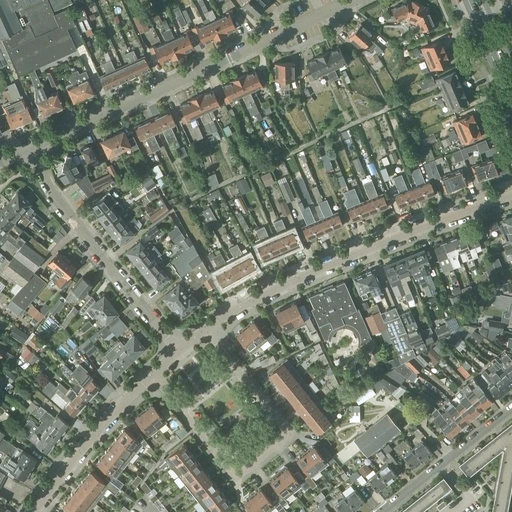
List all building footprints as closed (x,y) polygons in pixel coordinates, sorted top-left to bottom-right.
[(21,75),(29,72),(33,69),(77,50),(68,29),(75,26),(67,10),(54,16),(46,0),(0,0),(0,38),(1,38),(12,63),(18,76),(21,75)] [(49,0),(54,10),(72,3),(70,0),(49,0)] [(241,0),(245,3),(241,7),(255,19),(261,12),(247,0),(241,0)] [(247,0),(261,12),(267,5),(261,0),(247,0)] [(416,25),(422,9),(424,6),(412,1),(411,4),(405,21),(416,25)] [(405,21),(411,4),(408,2),(391,10),(396,22),(399,20),(401,25),(404,23),(405,21)] [(208,12),(204,5),(200,6),(203,14),(204,13),(207,21),(209,20),(210,22),(204,25),(211,40),(211,41),(219,37),(208,12)] [(173,10),(181,27),(186,25),(178,7),(173,10)] [(416,27),(417,31),(421,29),(422,32),(434,27),(427,11),(422,9),(416,25),(416,27)] [(77,19),(82,31),(91,28),(85,15),(83,10),(76,13),(78,19),(77,19)] [(182,12),(187,23),(191,22),(185,10),(182,12)] [(228,32),(221,18),(214,20),(213,18),(215,18),(212,10),(208,12),(219,37),(228,33),(228,32)] [(221,18),(228,32),(236,29),(231,19),(235,17),(232,10),(225,13),(226,15),(221,18)] [(149,30),(142,14),(132,18),(140,34),(149,30)] [(165,29),(166,31),(177,57),(186,53),(186,52),(179,37),(172,40),(171,37),(173,36),(165,20),(161,22),(163,27),(165,29)] [(373,49),(378,56),(382,51),(370,40),(374,36),(360,24),(354,31),(373,49)] [(204,44),(211,40),(204,25),(198,27),(197,26),(192,28),(195,35),(199,33),(204,44)] [(184,34),(179,37),(186,52),(194,48),(189,38),(192,36),(189,30),(185,32),(186,34),(184,34)] [(169,61),(177,57),(166,31),(162,33),(165,40),(167,39),(168,42),(162,44),(169,59),(169,61)] [(370,52),(373,49),(354,31),(348,38),(361,50),(364,47),(370,52)] [(0,68),(12,63),(1,38),(0,38),(0,68)] [(426,60),(445,52),(445,51),(446,50),(444,46),(443,45),(440,41),(421,49),(426,60)] [(160,63),(169,59),(162,44),(156,47),(155,45),(149,48),(152,54),(155,53),(160,63)] [(331,51),(338,67),(344,64),(345,66),(351,63),(348,57),(344,59),(339,48),(331,51)] [(136,62),(134,58),(133,56),(135,55),(133,51),(129,53),(139,75),(150,69),(145,57),(136,62)] [(338,67),(331,51),(322,54),(334,80),(338,79),(334,71),(333,72),(332,70),(338,67)] [(445,52),(426,60),(431,71),(450,63),(445,52)] [(139,75),(129,53),(125,55),(127,59),(129,58),(129,60),(131,64),(122,68),(127,80),(139,75)] [(330,82),(334,80),(322,54),(314,58),(315,59),(322,75),(328,72),(329,74),(327,74),(330,82)] [(316,77),(322,75),(315,59),(306,63),(311,74),(308,75),(311,82),(317,79),(316,77)] [(115,71),(113,65),(111,61),(107,63),(116,85),(127,80),(122,68),(115,71)] [(105,90),(116,85),(107,63),(103,65),(107,74),(99,78),(105,90)] [(280,81),(280,90),(284,89),(284,63),(275,63),(275,81),(280,81)] [(293,63),(284,63),(284,89),(289,89),(288,81),(294,81),(293,63)] [(42,117),(52,112),(45,97),(43,91),(41,86),(33,69),(29,72),(35,89),(34,89),(34,98),(36,101),(35,102),(42,117)] [(46,73),(52,87),(59,84),(52,70),(46,73)] [(259,87),(260,89),(267,86),(264,80),(260,82),(255,71),(247,75),(253,90),(259,87)] [(350,82),(344,71),(341,72),(346,84),(350,82)] [(440,91),(460,83),(455,71),(436,80),(440,91)] [(84,99),(95,94),(85,72),(78,75),(79,76),(77,76),(75,77),(77,83),(84,99)] [(253,90),(247,75),(246,74),(238,77),(256,114),(259,113),(254,102),(250,94),(248,95),(247,93),(253,90)] [(422,91),(435,85),(431,76),(418,82),(422,91)] [(73,103),(84,99),(77,83),(75,77),(70,79),(72,85),(66,88),(73,103)] [(256,114),(238,77),(230,81),(231,82),(238,97),(241,95),(251,116),(256,114)] [(6,86),(13,100),(12,100),(14,105),(15,107),(16,108),(23,124),(24,124),(24,125),(32,121),(32,120),(22,96),(21,96),(14,82),(6,86)] [(232,100),(238,97),(231,82),(222,86),(227,97),(224,99),(227,104),(232,102),(232,100)] [(445,102),(464,94),(462,89),(463,88),(461,84),(460,84),(460,83),(440,91),(445,102)] [(50,95),(47,89),(45,84),(41,86),(43,91),(45,97),(52,112),(64,107),(57,92),(50,95)] [(218,101),(213,90),(204,94),(211,109),(217,106),(218,108),(224,105),(222,100),(218,101)] [(211,109),(204,94),(204,93),(195,96),(196,98),(212,133),(217,131),(212,118),(215,117),(211,109)] [(464,94),(445,102),(450,113),(469,105),(464,94)] [(212,133),(196,98),(195,96),(187,100),(188,102),(195,117),(199,115),(207,135),(212,133)] [(2,105),(6,113),(5,113),(12,129),(17,127),(19,128),(21,126),(22,125),(23,124),(16,108),(15,107),(14,105),(12,100),(9,101),(2,105)] [(267,101),(260,104),(262,109),(270,106),(267,101)] [(189,119),(195,117),(188,102),(180,105),(185,116),(181,118),(183,124),(190,121),(189,119)] [(176,150),(180,148),(177,141),(171,127),(176,125),(170,111),(161,115),(173,143),(176,150)] [(449,137),(457,134),(477,125),(472,114),(452,123),(455,129),(447,132),(449,137)] [(169,145),(173,143),(161,115),(155,118),(154,116),(151,117),(158,132),(160,137),(165,135),(169,145)] [(154,134),(158,132),(151,117),(149,118),(149,120),(144,123),(156,151),(160,149),(154,134)] [(156,151),(144,123),(134,127),(140,140),(145,138),(152,153),(156,151)] [(462,145),(482,136),(477,125),(457,134),(449,137),(451,141),(459,138),(462,145)] [(198,126),(192,129),(196,140),(203,138),(198,126)] [(227,126),(222,128),(227,137),(232,134),(227,126)] [(127,140),(123,131),(112,136),(119,151),(130,146),(132,151),(138,148),(133,137),(127,140)] [(423,147),(436,141),(433,135),(421,141),(423,147)] [(108,156),(119,151),(112,136),(101,142),(108,156)] [(448,138),(441,141),(444,147),(450,144),(448,138)] [(480,153),(489,150),(485,140),(476,144),(478,149),(480,153)] [(87,164),(98,159),(91,145),(80,150),(87,164)] [(181,158),(187,155),(183,147),(177,150),(181,158)] [(428,162),(435,160),(429,147),(423,149),(428,162)] [(469,158),(465,148),(460,150),(464,160),(469,158)] [(455,163),(464,160),(460,150),(452,153),(455,163)] [(313,179),(303,152),(299,153),(308,177),(310,177),(311,180),(313,179)] [(392,164),(398,161),(394,152),(388,155),(392,164)] [(326,154),(320,157),(323,165),(330,162),(326,154)] [(71,182),(86,174),(80,163),(75,165),(71,158),(67,156),(61,172),(66,174),(71,182)] [(358,158),(351,160),(356,171),(362,169),(358,158)] [(443,162),(442,158),(435,160),(428,162),(428,163),(433,178),(436,186),(442,184),(445,193),(456,189),(451,174),(440,178),(435,165),(443,162)] [(483,162),(488,178),(499,174),(494,158),(483,162)] [(373,162),(367,165),(371,175),(377,173),(373,162)] [(477,182),(488,178),(483,162),(471,166),(477,182)] [(429,179),(433,178),(428,163),(423,165),(429,179)] [(106,167),(109,174),(111,177),(113,182),(115,185),(118,183),(115,176),(116,175),(111,164),(106,167)] [(150,169),(156,179),(162,176),(157,165),(150,169)] [(424,194),(426,198),(435,195),(430,181),(425,183),(423,179),(419,168),(415,170),(417,176),(421,185),(424,194)] [(399,183),(397,177),(396,177),(392,169),(389,170),(396,188),(392,190),(399,208),(408,205),(399,183)] [(417,201),(426,198),(424,194),(421,185),(417,176),(415,170),(410,171),(416,186),(412,188),(417,201)] [(451,174),(456,189),(467,185),(462,170),(451,174)] [(130,192),(135,188),(143,183),(151,177),(148,171),(138,176),(125,185),(130,192)] [(269,172),(260,176),(265,187),(274,183),(269,172)] [(205,178),(210,189),(218,185),(215,173),(205,178)] [(96,196),(95,194),(90,183),(86,174),(71,182),(70,183),(86,204),(96,196)] [(113,182),(111,177),(109,174),(90,183),(95,194),(113,182)] [(336,178),(340,188),(346,185),(342,175),(336,178)] [(412,188),(407,190),(404,181),(401,175),(397,177),(399,183),(408,205),(417,201),(412,188)] [(235,183),(239,192),(249,187),(245,178),(235,183)] [(378,197),(376,192),(374,188),(371,181),(368,183),(379,211),(388,208),(383,195),(378,197)] [(279,185),(286,203),(294,200),(287,182),(279,185)] [(370,215),(379,211),(368,183),(363,185),(366,191),(367,196),(369,200),(365,202),(370,215)] [(357,195),(354,188),(350,190),(361,218),(370,215),(365,202),(360,203),(359,199),(357,194),(357,195)] [(199,207),(221,196),(218,189),(196,201),(199,207)] [(154,190),(146,196),(149,202),(158,196),(154,190)] [(352,222),(361,218),(350,190),(346,192),(343,193),(346,200),(345,200),(345,201),(344,201),(344,202),(344,203),(347,209),(352,222)] [(35,215),(32,212),(34,210),(28,206),(30,203),(19,194),(16,194),(9,202),(24,215),(30,220),(35,215)] [(97,216),(111,206),(103,196),(90,207),(97,216)] [(244,214),(248,212),(239,197),(236,199),(244,214)] [(329,206),(326,200),(322,201),(325,207),(334,230),(343,226),(337,212),(332,215),(329,206)] [(184,201),(178,204),(180,209),(182,210),(186,208),(185,204),(184,201)] [(278,204),(283,216),(290,214),(285,201),(278,204)] [(314,207),(317,214),(320,220),(325,233),(334,230),(325,207),(322,201),(318,203),(319,205),(314,207)] [(30,220),(24,215),(9,202),(1,211),(17,224),(16,224),(19,226),(19,227),(22,229),(30,221),(33,223),(31,224),(33,226),(40,218),(36,214),(35,215),(30,220)] [(148,217),(153,223),(169,211),(165,205),(148,217)] [(105,225),(118,214),(111,206),(97,216),(105,225)] [(209,207),(202,212),(212,230),(219,225),(209,207)] [(317,214),(313,216),(309,207),(305,209),(307,215),(316,237),(325,233),(320,220),(317,214)] [(307,241),(316,237),(307,215),(305,209),(301,210),(303,216),(307,225),(302,228),(307,241)] [(17,229),(19,227),(19,226),(16,224),(17,224),(1,211),(0,212),(0,224),(18,240),(20,237),(14,233),(17,229)] [(237,219),(245,233),(250,230),(242,216),(239,212),(235,215),(237,218),(237,219)] [(105,225),(112,235),(126,224),(125,224),(118,214),(105,225)] [(501,219),(487,225),(490,232),(500,229),(502,234),(503,234),(504,233),(506,232),(511,229),(511,216),(502,221),(501,219)] [(112,235),(120,244),(138,229),(135,224),(137,222),(133,217),(125,224),(126,224),(112,235)] [(46,223),(40,218),(33,226),(39,231),(46,223)] [(288,233),(286,230),(282,219),(278,221),(280,226),(290,248),(298,245),(293,231),(288,233)] [(281,252),(290,248),(280,226),(278,221),(274,222),(276,228),(280,237),(275,239),(281,252)] [(13,256),(9,261),(2,271),(22,287),(34,273),(33,272),(44,258),(43,257),(36,252),(23,242),(24,240),(20,237),(18,240),(0,224),(0,240),(4,244),(7,240),(18,249),(13,256)] [(146,232),(151,239),(161,232),(155,225),(146,232)] [(270,241),(269,237),(264,226),(260,228),(262,234),(272,256),(281,252),(275,239),(270,241)] [(482,238),(487,236),(484,226),(479,228),(482,238)] [(173,241),(182,234),(176,227),(168,234),(173,241)] [(260,239),(255,241),(263,260),(272,256),(262,234),(260,228),(256,230),(260,239)] [(502,246),(504,251),(506,251),(511,247),(511,229),(506,232),(504,233),(503,234),(508,244),(502,246)] [(474,230),(463,234),(469,250),(471,254),(473,259),(478,258),(474,248),(480,245),(474,230)] [(463,234),(452,239),(458,254),(464,252),(468,261),(473,259),(471,254),(469,250),(463,234)] [(184,250),(192,245),(187,237),(179,242),(184,250)] [(452,239),(443,242),(452,267),(457,265),(454,256),(458,254),(452,239)] [(45,248),(49,252),(57,243),(52,240),(45,248)] [(143,246),(139,241),(126,252),(133,261),(153,246),(149,242),(143,246)] [(443,242),(433,246),(443,273),(453,269),(452,267),(443,242)] [(181,276),(202,260),(193,244),(192,245),(184,250),(165,265),(148,279),(155,289),(163,283),(169,278),(173,273),(170,269),(173,266),(181,276)] [(240,249),(237,244),(233,246),(236,251),(248,273),(256,268),(249,255),(245,249),(241,251),(240,249)] [(141,270),(154,260),(151,255),(157,251),(153,246),(133,261),(141,270)] [(248,273),(236,251),(233,246),(229,249),(232,254),(234,257),(229,259),(239,277),(248,273)] [(49,252),(45,248),(44,249),(40,247),(36,252),(43,257),(49,252)] [(424,250),(414,254),(422,275),(431,295),(432,295),(432,296),(437,294),(428,272),(432,270),(430,265),(424,250)] [(52,276),(66,260),(58,252),(47,264),(56,272),(50,278),(52,276)] [(223,259),(220,253),(216,255),(219,261),(231,282),(239,277),(229,259),(226,261),(224,258),(223,259)] [(0,269),(2,271),(9,261),(1,254),(0,255),(0,262),(1,263),(0,264),(0,269)] [(414,254),(404,258),(410,273),(415,271),(420,282),(421,282),(427,297),(431,295),(422,275),(414,254)] [(231,282),(219,261),(216,255),(215,256),(212,258),(216,264),(211,267),(215,275),(215,274),(222,287),(231,282)] [(148,279),(165,265),(162,262),(163,261),(160,257),(158,258),(158,257),(154,260),(141,270),(148,279)] [(404,295),(410,311),(414,319),(422,316),(412,291),(409,293),(407,288),(408,287),(406,281),(410,279),(408,274),(410,273),(404,258),(397,260),(393,262),(402,283),(401,284),(405,294),(404,295)] [(480,281),(495,283),(500,284),(499,282),(498,278),(491,259),(483,262),(486,271),(482,272),(483,274),(478,276),(480,281)] [(52,276),(50,278),(62,289),(70,279),(67,277),(75,268),(66,260),(52,276)] [(202,260),(181,276),(184,280),(162,297),(172,309),(173,308),(188,295),(191,293),(203,283),(210,277),(211,277),(202,260)] [(405,294),(401,284),(402,283),(393,262),(384,266),(389,281),(391,287),(397,285),(401,296),(404,295),(405,294)] [(497,272),(504,269),(502,263),(495,265),(497,272)] [(372,272),(371,271),(370,270),(367,272),(366,273),(366,274),(364,275),(370,289),(370,290),(372,295),(382,291),(374,271),(372,272)] [(34,273),(22,287),(11,299),(23,309),(24,310),(46,282),(34,273)] [(362,276),(361,275),(360,274),(357,276),(356,277),(357,278),(354,279),(363,299),(368,297),(366,291),(370,290),(370,289),(364,275),(362,276)] [(82,298),(92,285),(82,277),(65,298),(69,302),(73,297),(75,298),(78,294),(82,298)] [(210,277),(203,283),(208,291),(215,286),(210,277)] [(361,339),(361,341),(360,344),(360,345),(372,340),(359,310),(357,311),(344,282),(309,297),(314,308),(311,310),(319,327),(325,341),(329,339),(329,338),(328,339),(329,336),(330,333),(331,331),(333,329),(334,329),(336,331),(338,330),(341,329),(344,328),(344,324),(346,324),(348,325),(350,325),(352,326),(354,327),(356,328),(357,330),(358,332),(359,333),(360,335),(360,337),(361,339)] [(510,294),(511,293),(511,288),(510,282),(500,285),(503,293),(510,294)] [(482,284),(472,288),(474,293),(484,289),(482,284)] [(449,297),(452,305),(465,300),(459,286),(451,290),(453,295),(449,297)] [(475,295),(472,290),(463,295),(466,300),(475,295)] [(511,311),(511,312),(511,311),(511,297),(509,297),(510,294),(509,296),(500,294),(499,296),(480,292),(476,304),(497,308),(511,311)] [(188,295),(173,308),(181,318),(199,303),(191,293),(188,295)] [(111,305),(104,295),(96,302),(91,296),(79,310),(82,314),(87,311),(93,319),(98,315),(111,305)] [(53,316),(64,303),(58,298),(49,309),(53,316)] [(18,316),(23,309),(11,299),(5,306),(18,316)] [(285,307),(292,320),(296,329),(306,324),(310,332),(315,329),(309,317),(304,320),(295,302),(285,307)] [(27,312),(39,322),(44,315),(32,305),(27,312)] [(111,305),(98,315),(101,318),(96,322),(100,328),(118,313),(111,305)] [(387,344),(391,343),(386,329),(387,328),(384,322),(380,314),(376,305),(371,306),(374,312),(372,313),(373,315),(366,317),(373,334),(380,331),(386,345),(387,344)] [(64,329),(79,311),(74,307),(66,317),(67,317),(61,325),(64,329)] [(275,312),(286,334),(296,329),(285,307),(275,312)] [(392,344),(401,364),(403,363),(404,362),(414,357),(415,355),(411,344),(398,315),(395,308),(380,314),(384,322),(387,328),(386,329),(391,343),(392,344)] [(411,344),(415,355),(422,352),(426,349),(425,346),(421,337),(418,330),(414,319),(410,311),(398,315),(411,344)] [(462,326),(462,325),(461,326),(455,314),(443,318),(445,324),(449,334),(456,329),(462,326)] [(116,337),(127,328),(120,320),(111,327),(110,329),(112,332),(116,337)] [(487,329),(499,331),(502,332),(504,322),(489,320),(487,329)] [(89,321),(80,329),(84,333),(92,325),(89,321)] [(253,321),(245,328),(258,344),(260,347),(268,340),(271,344),(277,339),(266,325),(260,329),(253,321)] [(97,332),(100,336),(103,339),(112,332),(110,329),(111,327),(108,324),(97,332)] [(449,334),(445,324),(434,329),(439,340),(445,337),(449,334)] [(470,334),(476,328),(476,327),(463,325),(462,325),(462,326),(470,334)] [(470,334),(462,326),(456,329),(462,336),(465,339),(470,334)] [(245,328),(236,335),(251,354),(260,347),(258,344),(245,328)] [(476,328),(470,334),(478,343),(481,340),(483,337),(475,333),(478,329),(476,328)] [(480,331),(494,338),(494,337),(498,332),(499,331),(487,329),(481,328),(480,331)] [(457,341),(462,336),(456,329),(449,334),(457,341)] [(12,337),(19,342),(24,335),(17,330),(12,337)] [(492,341),(494,338),(480,331),(479,333),(492,341)] [(320,339),(317,332),(310,335),(313,342),(320,339)] [(432,333),(421,337),(425,346),(436,342),(432,333)] [(453,345),(457,341),(449,334),(445,337),(453,345)] [(26,343),(37,352),(43,345),(33,335),(26,343)] [(124,345),(135,357),(145,348),(134,336),(124,345)] [(97,349),(91,342),(88,339),(78,347),(83,354),(85,352),(88,357),(97,349)] [(124,345),(120,341),(112,348),(116,352),(127,364),(135,357),(124,345)] [(448,351),(439,342),(432,348),(441,358),(448,351)] [(3,349),(0,346),(0,359),(9,365),(14,357),(5,350),(3,349)] [(27,348),(20,355),(32,365),(38,357),(27,348)] [(127,364),(116,352),(112,348),(104,356),(108,360),(119,372),(127,364)] [(372,350),(376,361),(382,359),(377,348),(372,350)] [(431,348),(424,354),(429,360),(432,363),(439,356),(431,348)] [(414,357),(424,366),(429,360),(424,354),(422,352),(415,355),(414,357)] [(511,361),(505,354),(502,356),(511,367),(511,361)] [(16,360),(16,362),(24,370),(29,364),(30,364),(20,356),(16,360)] [(505,370),(504,371),(511,379),(511,367),(502,356),(499,359),(502,362),(499,364),(505,370)] [(400,364),(397,357),(385,362),(388,370),(400,364)] [(403,363),(413,372),(415,374),(417,372),(424,366),(414,357),(404,362),(403,363)] [(259,362),(262,367),(272,362),(268,358),(259,362)] [(294,368),(287,359),(268,374),(275,383),(294,368)] [(111,379),(119,372),(108,360),(100,367),(97,370),(104,379),(108,375),(111,379)] [(466,360),(461,365),(467,371),(471,367),(466,360)] [(490,366),(509,388),(511,385),(511,379),(504,371),(505,370),(499,364),(496,361),(494,363),(490,366)] [(393,369),(405,377),(408,379),(413,372),(403,363),(401,364),(393,369)] [(76,384),(72,388),(77,392),(87,402),(94,394),(71,374),(73,372),(64,364),(59,370),(76,384)] [(94,394),(100,387),(91,379),(93,377),(79,365),(73,372),(71,374),(94,394)] [(491,372),(488,374),(487,375),(489,377),(492,381),(502,393),(509,388),(490,366),(487,368),(491,372)] [(301,377),(294,368),(275,383),(282,392),(301,377)] [(400,384),(405,377),(393,369),(392,369),(382,375),(382,376),(398,385),(399,386),(400,384)] [(8,371),(2,378),(7,381),(10,384),(15,377),(8,371)] [(490,383),(486,386),(496,398),(502,393),(492,381),(489,377),(487,375),(488,374),(485,371),(482,373),(490,383)] [(398,385),(382,376),(376,380),(391,393),(399,386),(398,385)] [(301,377),(282,392),(289,400),(308,385),(301,377)] [(487,406),(492,402),(473,379),(470,382),(467,384),(476,394),(487,406)] [(62,408),(64,406),(74,416),(81,409),(56,386),(51,381),(42,390),(62,408)] [(68,391),(59,383),(56,386),(81,409),(87,402),(77,392),(72,388),(71,387),(68,391)] [(374,394),(368,384),(351,395),(357,405),(374,394)] [(480,412),(487,406),(476,394),(467,384),(465,386),(461,389),(480,411),(480,412)] [(314,393),(308,385),(289,400),(296,408),(314,393)] [(456,396),(474,417),(480,412),(480,411),(461,389),(455,394),(456,396)] [(432,406),(435,400),(421,391),(417,397),(432,406)] [(321,402),(314,393),(296,408),(302,417),(321,402)] [(458,410),(468,422),(474,417),(456,396),(451,401),(459,410),(458,410)] [(451,401),(449,399),(447,401),(444,404),(463,427),(468,422),(458,410),(459,410),(451,401)] [(302,417),(309,425),(328,410),(321,402),(302,417)] [(143,411),(146,414),(158,430),(167,423),(152,404),(143,411)] [(441,414),(441,413),(447,420),(457,431),(463,427),(444,404),(438,409),(437,410),(441,414)] [(59,439),(64,433),(46,417),(37,410),(39,408),(36,405),(30,412),(42,422),(40,424),(46,428),(59,439)] [(349,406),(349,423),(360,422),(359,405),(349,406)] [(55,418),(49,413),(40,406),(39,408),(37,410),(46,417),(64,433),(70,425),(57,415),(55,418)] [(439,428),(441,427),(450,437),(457,431),(447,420),(441,413),(441,414),(437,410),(436,409),(431,414),(435,418),(432,420),(439,428)] [(309,425),(316,434),(335,419),(328,410),(309,425)] [(134,418),(140,424),(149,437),(158,430),(146,414),(143,411),(134,418)] [(367,455),(400,429),(388,413),(354,439),(367,455)] [(29,420),(26,423),(53,445),(59,439),(46,428),(40,424),(38,427),(29,420)] [(503,448),(511,450),(511,422),(497,435),(499,437),(495,440),(503,448)] [(53,445),(26,423),(23,428),(28,432),(25,436),(35,444),(35,443),(47,453),(53,445)] [(143,444),(124,429),(117,438),(134,451),(135,453),(143,444)] [(176,435),(169,440),(167,441),(171,446),(180,439),(176,435)] [(418,437),(414,439),(418,444),(412,449),(422,461),(432,453),(423,441),(422,442),(418,437)] [(503,448),(495,440),(494,437),(476,451),(485,462),(501,448),(503,449),(503,448)] [(0,450),(6,454),(17,460),(31,470),(31,469),(32,468),(34,466),(34,465),(37,460),(24,451),(17,447),(17,448),(3,438),(0,442),(0,450)] [(117,438),(110,446),(129,461),(135,453),(134,451),(117,438)] [(161,446),(162,447),(165,451),(171,446),(167,441),(161,446)] [(171,468),(190,453),(183,444),(164,459),(171,468)] [(382,462),(391,456),(388,452),(392,449),(389,445),(376,454),(382,462)] [(110,446),(103,455),(122,469),(129,461),(110,446)] [(314,446),(305,453),(320,471),(329,464),(314,446)] [(511,475),(511,450),(503,448),(503,449),(499,473),(511,475)] [(412,469),(422,461),(412,449),(402,457),(412,469)] [(468,475),(485,462),(476,451),(459,465),(468,475)] [(178,476),(197,461),(190,453),(171,468),(178,476)] [(305,453),(296,460),(309,475),(304,479),(312,489),(317,485),(311,478),(320,471),(305,453)] [(0,464),(1,465),(0,465),(0,470),(6,475),(13,479),(16,474),(24,480),(27,475),(28,474),(30,472),(30,471),(31,470),(17,460),(6,454),(0,464)] [(109,473),(106,478),(119,488),(123,484),(116,478),(122,469),(103,455),(97,463),(109,473)] [(185,485),(204,470),(197,461),(178,476),(185,485)] [(377,472),(387,484),(397,475),(387,463),(377,472)] [(365,464),(358,470),(364,477),(371,471),(365,464)] [(287,467),(278,474),(293,493),(301,486),(304,489),(309,485),(312,489),(304,479),(298,472),(294,475),(287,467)] [(185,485),(192,493),(208,480),(210,478),(208,475),(204,470),(185,485)] [(90,471),(83,481),(102,496),(107,489),(115,494),(119,488),(106,478),(103,481),(90,471)] [(352,481),(360,475),(356,471),(349,477),(352,481)] [(377,492),(387,484),(377,472),(367,480),(377,492)] [(507,501),(511,476),(511,475),(499,473),(494,499),(507,501)] [(278,474),(269,481),(277,490),(272,494),(277,500),(282,507),(288,503),(285,499),(293,493),(278,474)] [(362,476),(357,480),(361,485),(366,481),(362,476)] [(192,493),(198,502),(205,497),(208,494),(217,487),(210,478),(208,480),(192,493)] [(443,478),(428,489),(436,498),(450,487),(443,478)] [(83,481),(76,489),(86,497),(95,504),(102,496),(83,481)] [(140,486),(143,490),(148,487),(144,481),(140,486)] [(218,488),(217,487),(208,494),(205,497),(198,502),(205,510),(208,508),(224,495),(218,488)] [(76,489),(69,497),(88,511),(87,511),(88,511),(95,504),(86,497),(76,489)] [(260,489),(252,496),(264,511),(269,511),(275,507),(278,511),(283,511),(285,510),(282,507),(277,500),(273,504),(260,489)] [(345,498),(354,510),(364,502),(355,489),(345,498)] [(436,498),(428,489),(414,501),(421,510),(436,498)] [(205,510),(206,511),(220,511),(231,504),(224,495),(208,508),(205,510)] [(243,503),(250,511),(264,511),(252,496),(243,503)] [(69,497),(63,506),(70,511),(87,511),(88,511),(69,497)] [(321,500),(317,503),(316,503),(321,509),(328,502),(324,497),(321,500)] [(351,511),(354,510),(345,498),(339,502),(337,500),(332,503),(339,511),(351,511)] [(505,511),(507,501),(494,499),(491,511),(505,511)] [(418,511),(421,510),(414,501),(400,511),(418,511)]
